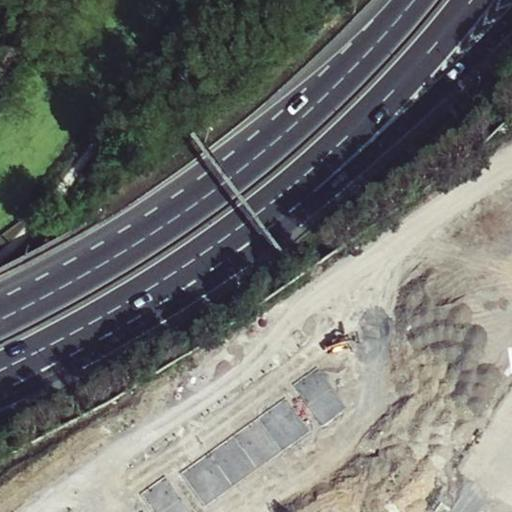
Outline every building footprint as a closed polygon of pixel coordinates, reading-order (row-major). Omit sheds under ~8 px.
[(293,383),(323,424),(346,407),(316,366),(293,383)] [(258,417),(282,450),(308,432),(284,399),(258,417)] [(233,435),(257,468),(282,450),(258,417),(233,435)] [(208,453),(232,486),(257,468),(233,435),(208,453)] [(181,472),(205,506),(232,486),(208,453),(181,472)] [(152,511),(191,511),(165,475),(139,494),(152,511)]
